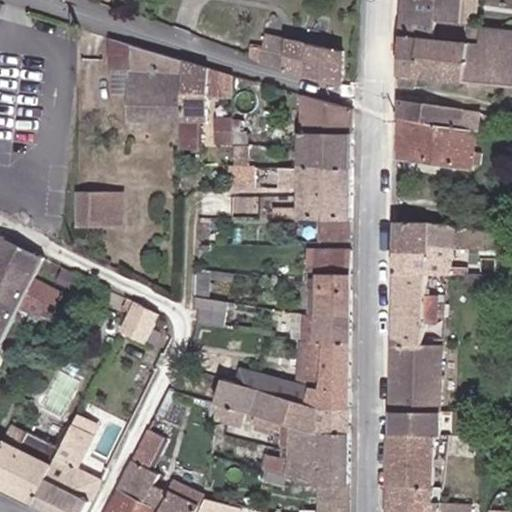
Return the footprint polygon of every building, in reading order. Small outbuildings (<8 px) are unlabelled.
[(403,0),(402,35),(424,37),(439,39),(440,23),(440,20),(457,22),(458,0),(403,0)] [(471,42),(466,81),(511,86),(511,34),(473,30),(471,42)] [(424,37),(402,35),(399,59),(400,74),(420,76),(424,37)] [(260,64),(342,83),(344,56),(262,36),(260,64)] [(439,39),(424,37),(420,76),(466,81),(471,42),(439,39)] [(131,45),(112,39),(112,65),(120,65),(131,65),(131,45)] [(129,118),(184,119),(184,61),(131,45),(131,65),(130,86),(129,118)] [(184,119),(184,146),(200,146),(201,119),(208,119),(207,94),(208,68),(184,61),(184,119)] [(120,85),(130,86),(131,65),(120,65),(120,85)] [(208,68),(207,94),(232,95),(232,76),(208,68)] [(302,152),(352,154),(352,112),(304,97),(302,152)] [(474,112),(400,103),(401,119),(463,128),(465,119),(473,120),(474,112)] [(232,124),(232,119),(221,119),(222,130),(232,130),(232,124)] [(463,128),(401,119),(399,158),(471,168),(472,165),(480,165),(482,154),(473,153),(476,130),(463,128)] [(232,124),(232,130),(232,157),(246,158),(247,133),(241,133),(241,124),(232,124)] [(302,169),(351,169),(352,154),(302,152),(302,169)] [(229,168),(229,191),(246,190),(246,168),(229,168)] [(318,221),(350,219),(351,169),(302,169),(301,209),(285,209),(285,223),(318,221)] [(77,193),(77,229),(108,229),(107,193),(77,193)] [(107,193),(108,229),(123,229),(122,193),(107,193)] [(317,242),(350,242),(350,219),(318,221),(317,242)] [(423,221),(397,221),(397,252),(426,252),(427,248),(451,249),(451,224),(423,221)] [(0,348),(44,259),(0,237),(0,348)] [(426,252),(397,252),(396,273),(425,274),(441,274),(451,274),(451,249),(427,248),(426,252)] [(306,250),(306,268),(350,270),(350,250),(306,250)] [(202,271),(202,298),(217,301),(217,272),(202,271)] [(425,274),(396,273),(394,347),(422,348),(423,329),(435,329),(435,321),(444,322),(444,303),(436,303),(436,297),(424,296),(425,274)] [(308,291),(308,317),(349,319),(349,278),(316,278),(315,291),(308,291)] [(128,329),(154,341),(168,310),(142,298),(128,329)] [(224,316),(212,313),(210,326),(222,328),(224,316)] [(308,317),(307,342),(348,344),(349,319),(308,317)] [(307,342),(302,342),(301,363),(309,363),(308,389),(240,367),(235,383),(319,409),(317,434),(348,434),(348,344),(307,342)] [(422,348),(394,347),(393,411),(441,413),(442,343),(434,344),(434,348),(422,348)] [(222,378),(214,402),(228,408),(245,413),(252,415),(317,434),(319,409),(235,383),(222,378)] [(228,408),(214,402),(212,422),(223,425),(228,408)] [(245,413),(228,408),(223,425),(239,432),(245,413)] [(441,413),(393,411),(392,436),(441,436),(441,413)] [(59,459),(36,505),(50,511),(86,511),(103,479),(79,468),(101,426),(81,415),(59,459)] [(284,435),(280,456),(348,457),(348,434),(317,434),(252,415),(249,423),(284,435)] [(151,428),(109,511),(198,511),(205,500),(176,486),(172,492),(156,485),(161,475),(151,470),(167,436),(151,428)] [(441,436),(392,436),(393,466),(434,468),(434,445),(441,444),(441,436)] [(4,443),(0,451),(0,487),(6,490),(23,459),(18,451),(19,449),(4,443)] [(23,459),(6,490),(36,505),(59,459),(34,447),(30,455),(19,449),(18,451),(23,459)] [(224,451),(211,447),(211,456),(222,459),(224,451)] [(348,457),(280,456),(280,462),(268,459),(265,472),(299,483),(319,486),(348,488),(348,457)] [(434,468),(393,466),(392,485),(434,487),(434,468)] [(434,487),(392,485),(391,511),(441,511),(442,505),(434,505),(434,487)] [(347,511),(348,488),(319,486),(317,511),(347,511)] [(511,511),(511,503),(489,502),(488,511),(511,511)]
